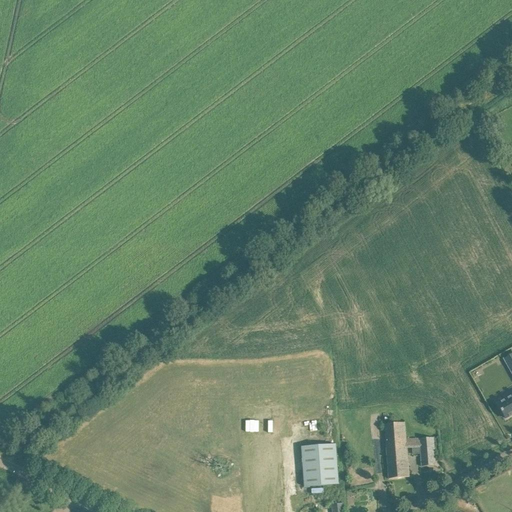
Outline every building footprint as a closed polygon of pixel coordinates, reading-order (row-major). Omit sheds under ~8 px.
[(506,419),(511,415),(511,393),(506,397),(507,399),(498,404),(506,419)] [(269,407),(239,409),(242,465),(248,465),(249,478),(260,477),(260,464),(272,463),(269,407)] [(407,448),(406,439),(405,423),(384,424),(389,479),(409,477),(407,448)] [(434,437),(406,439),(407,448),(412,448),(413,454),(421,454),(422,467),(436,466),(435,456),(434,443),(437,443),(437,437),(434,437)] [(336,444),(301,447),(304,487),(339,485),(336,444)] [(318,503),(340,502),(339,489),(317,490),(318,503)] [(236,511),(234,494),(207,497),(208,511),(236,511)] [(333,511),(343,511),(342,503),(332,505),(333,511)]
